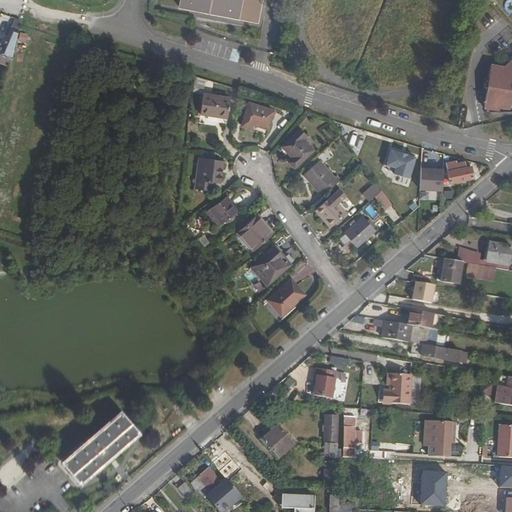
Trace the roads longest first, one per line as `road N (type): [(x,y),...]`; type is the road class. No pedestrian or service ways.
road 1 (residential): [(0,0),(511,160)]
road 2 (tertiary): [(112,511),(352,302)]
road 3 (tertiary): [(352,302),(511,163)]
road 4 (residential): [(252,164),(352,302)]
